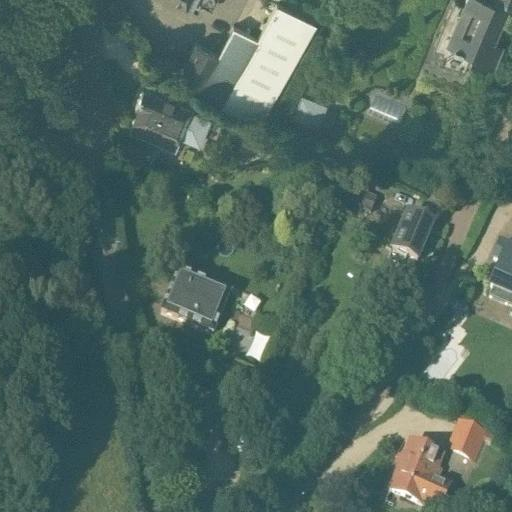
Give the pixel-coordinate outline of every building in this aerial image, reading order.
[(172,0),(196,12),(202,0),(172,0)] [(511,8),(511,0),(462,0),(441,51),(467,61),(468,59),(494,69),(504,45),(495,41),(509,7),(511,8)] [(258,129),(316,23),(277,2),(257,37),(233,25),(217,54),(195,42),(172,83),(198,97),(198,96),(258,129)] [(180,99),(167,94),(166,96),(143,87),(135,105),(139,107),(129,130),(176,149),(193,108),(179,102),(180,99)] [(301,94),(291,118),(317,128),(327,104),(301,94)] [(248,129),(241,147),(266,157),(273,139),(248,129)] [(371,217),(377,200),(353,191),(347,207),(371,217)] [(414,263),(429,227),(404,216),(389,252),(394,254),(393,258),(401,261),(404,258),(414,263)] [(498,266),(487,290),(492,292),(488,300),(511,309),(511,248),(499,243),(490,262),(498,266)] [(214,337),(231,296),(177,274),(160,314),(214,337)] [(464,304),(449,307),(452,320),(466,317),(464,304)] [(220,388),(246,399),(256,374),(230,363),(220,388)] [(491,448),(494,441),(485,438),(486,434),(459,423),(447,453),(474,464),(482,445),(491,448)] [(396,471),(386,494),(426,511),(429,511),(439,511),(449,489),(450,486),(438,480),(441,474),(437,473),(443,459),(408,444),(401,461),(398,460),(393,470),(396,471)]
